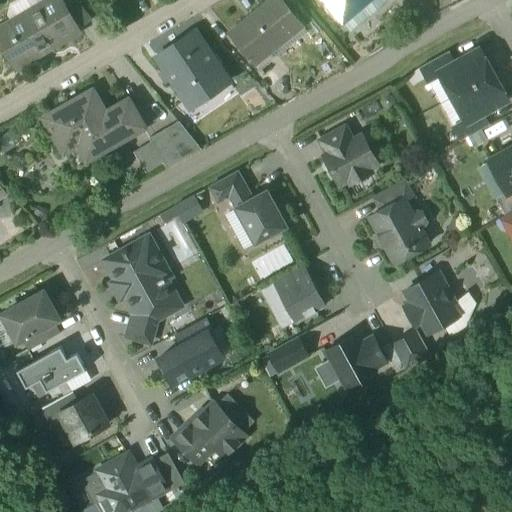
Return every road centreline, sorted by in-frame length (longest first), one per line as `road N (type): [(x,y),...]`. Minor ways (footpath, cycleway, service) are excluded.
road 1 (residential): [(55,235),(275,118)]
road 2 (residential): [(275,118),(483,0)]
road 3 (residential): [(205,0),(0,117)]
road 4 (residential): [(55,235),(148,408)]
road 5 (residential): [(275,118),(364,283)]
